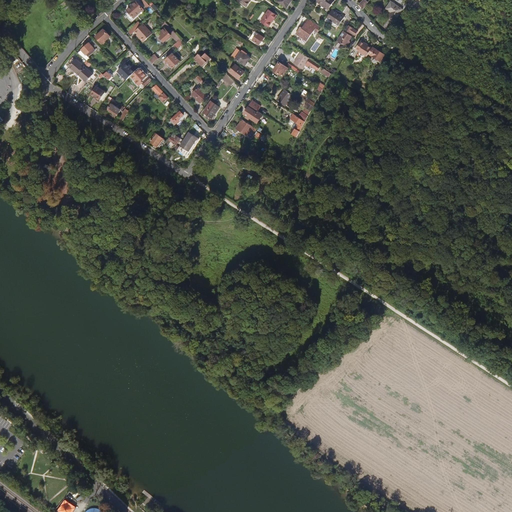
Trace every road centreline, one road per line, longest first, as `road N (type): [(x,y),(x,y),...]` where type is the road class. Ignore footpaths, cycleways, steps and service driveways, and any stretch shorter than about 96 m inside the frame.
road 1 (track): [(386,304),(239,211)]
road 2 (unclassified): [(187,176),(42,80)]
road 3 (residential): [(103,15),(215,136)]
road 4 (residential): [(305,0),(215,136)]
road 5 (track): [(511,386),(386,304)]
